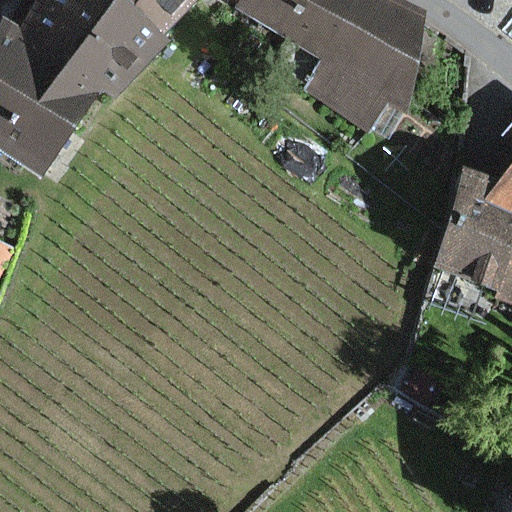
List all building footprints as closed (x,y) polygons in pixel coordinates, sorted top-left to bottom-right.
[(167,41),(159,35),(109,0),(29,0),(12,32),(0,22),(0,149),(37,175),(95,87),(111,98),(167,41)] [(109,0),(159,35),(190,0),(109,0)] [(418,15),(387,0),(236,0),(231,10),(321,60),(301,90),(360,125),(378,100),(403,111),(403,98),(418,15)] [(511,154),(487,184),(475,201),(511,215),(511,154)] [(453,173),(428,267),(493,294),(511,243),(511,215),(475,201),(487,184),(453,173)] [(0,242),(0,277),(14,250),(0,242)] [(511,243),(493,294),(490,299),(511,307),(511,243)] [(511,511),(511,491),(503,511),(511,511)]
